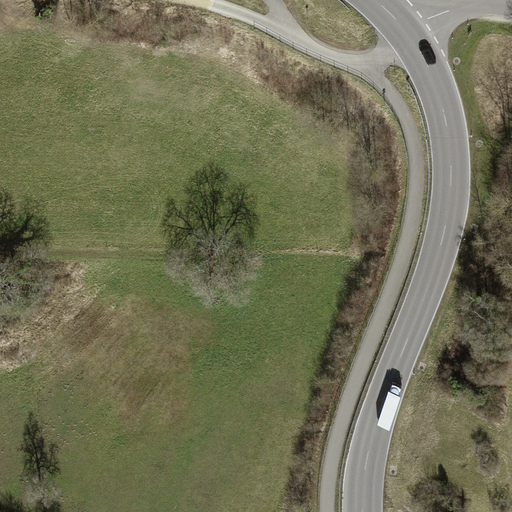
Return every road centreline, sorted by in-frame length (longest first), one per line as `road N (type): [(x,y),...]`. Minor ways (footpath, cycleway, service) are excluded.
road 1 (secondary): [(413,39),(442,97),(458,161),(450,228),(367,463),(362,511)]
road 2 (track): [(297,38),(175,0)]
